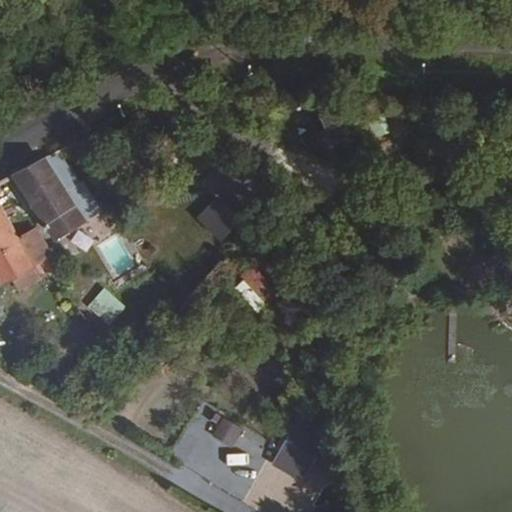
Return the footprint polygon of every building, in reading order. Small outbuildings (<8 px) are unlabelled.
[(315,115),(333,142),(348,132),(330,105),(315,115)] [(85,210),(52,157),(41,163),(72,221),(85,210)] [(72,221),(41,163),(14,177),(50,240),(72,221)] [(216,194),(195,216),(219,238),(240,216),(216,194)] [(0,286),(31,271),(23,260),(0,220),(0,286)] [(481,255),(458,256),(457,280),(482,280),(481,255)] [(253,266),(232,285),(257,312),(278,293),(253,266)] [(93,302),(116,317),(125,302),(102,288),(93,302)] [(212,434),(233,446),(243,427),(222,416),(212,434)] [(271,463),(300,479),(322,438),(293,422),(271,463)] [(228,474),(222,485),(250,501),(256,490),(228,474)] [(270,511),(294,511),(296,509),(270,494),(262,507),(270,511)] [(342,511),(327,501),(318,511),(342,511)]
